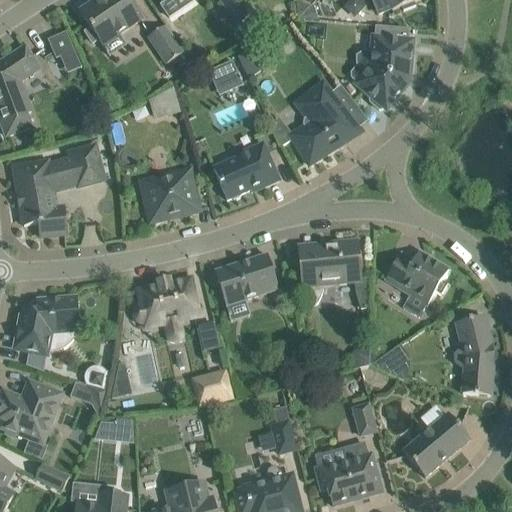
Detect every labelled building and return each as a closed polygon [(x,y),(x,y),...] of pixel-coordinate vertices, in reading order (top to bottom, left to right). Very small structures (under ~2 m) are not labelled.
[(97,0),(94,3),(94,4),(80,14),(103,48),(143,21),(128,0),(97,0)] [(218,0),(239,30),(255,20),(241,0),(218,0)] [(371,0),(379,18),(402,9),(404,13),(416,8),(415,4),(424,0),(423,0),(371,0)] [(184,57),(167,31),(149,43),(166,69),(184,57)] [(48,61),(57,79),(84,67),(68,33),(49,42),(56,58),(48,61)] [(358,85),(356,87),(371,99),(372,100),(370,102),(370,104),(379,112),(382,112),(384,110),(387,112),(405,90),(402,87),(406,79),(410,79),(413,43),(393,42),(373,40),(372,53),(364,52),(356,57),(357,66),(366,74),(358,85)] [(249,80),(260,74),(257,67),(269,61),(262,46),(238,57),(249,80)] [(0,65),(0,121),(6,139),(31,129),(26,116),(31,114),(20,84),(40,71),(26,49),(0,65)] [(215,87),(238,76),(233,64),(209,74),(215,87)] [(324,85),(296,107),(311,126),(291,138),(310,168),(362,134),(361,133),(324,85)] [(169,116),(180,112),(173,91),(152,103),(154,110),(166,107),(169,116)] [(263,146),(236,159),(237,161),(214,171),(227,202),(231,201),(234,203),(241,200),(242,196),(251,192),(260,188),(261,191),(279,183),(263,146)] [(24,228),(39,226),(40,239),(67,237),(65,210),(56,211),(53,192),(78,187),(79,189),(104,182),(95,149),(70,156),(72,162),(49,167),(48,164),(14,170),(19,198),(17,198),(18,201),(19,201),(21,208),(19,208),(19,210),(21,210),(24,228)] [(157,179),(139,184),(144,201),(146,201),(152,224),(199,213),(189,174),(158,182),(157,179)] [(357,244),(325,247),(299,249),(300,258),(303,290),(307,289),(308,308),(318,307),(325,287),(361,284),(357,244)] [(402,256),(385,283),(427,308),(436,294),(441,297),(448,287),(442,283),(449,272),(419,254),(417,259),(414,263),(402,256)] [(279,292),(274,277),(268,258),(215,275),(226,309),(279,292)] [(141,308),(137,310),(135,314),(134,318),(136,322),(140,325),(145,325),(146,330),(164,327),(167,338),(168,340),(169,341),(170,342),(172,343),(174,344),(175,344),(176,344),(177,344),(179,343),(180,342),(181,341),(181,340),(182,338),(182,337),(182,335),(180,323),(200,319),(192,281),(170,285),(170,283),(158,285),(159,288),(138,292),(141,308)] [(37,311),(29,318),(22,317),(15,352),(35,355),(47,358),(48,354),(66,348),(77,333),(80,333),(78,301),(36,304),(37,311)] [(455,364),(460,369),(465,369),(463,396),(491,398),(493,368),(494,368),(492,348),(491,348),(484,319),(457,326),(463,351),(459,351),(454,357),(455,364)] [(200,328),(206,352),(222,348),(215,324),(200,328)] [(352,359),(355,374),(371,371),(371,354),(356,353),(352,359)] [(382,364),(372,370),(395,381),(399,373),(399,364),(393,356),(382,364)] [(120,366),(117,379),(127,377),(125,365),(120,366)] [(100,370),(87,377),(89,381),(87,387),(88,388),(96,390),(108,393),(111,376),(108,375),(102,373),(100,370)] [(200,414),(235,404),(226,373),(192,384),(200,414)] [(3,406),(0,405),(0,430),(7,433),(6,436),(15,439),(16,436),(43,447),(62,397),(29,385),(23,401),(3,394),(1,401),(4,402),(3,406)] [(96,390),(94,396),(98,403),(104,405),(108,393),(96,390)] [(361,443),(380,438),(372,409),(353,413),(361,443)] [(276,428),(272,429),(280,460),(297,456),(289,425),(285,410),(272,413),(276,428)] [(470,442),(458,427),(448,416),(403,454),(425,480),(470,442)] [(135,444),(136,424),(100,423),(100,443),(135,444)] [(262,453),(273,453),(273,436),(261,436),(262,453)] [(316,473),(322,494),(329,492),(333,508),(382,495),(372,456),(367,457),(364,446),(344,451),(347,463),(316,473)] [(0,511),(5,511),(12,500),(0,492),(0,488),(12,468),(0,461),(0,511)] [(63,498),(71,482),(43,468),(35,485),(63,498)] [(245,492),(236,494),(240,511),(301,511),(297,497),(292,478),(284,480),(282,475),(282,474),(282,473),(281,473),(281,472),(280,472),(280,471),(279,471),(279,470),(278,470),(277,470),(276,469),(275,469),(274,469),(273,469),(272,470),(271,470),(271,471),(270,471),(269,471),(269,472),(268,473),(268,474),(267,475),(267,476),(267,477),(267,478),(267,479),(269,484),(245,490),(245,492)] [(167,511),(162,511),(215,511),(213,500),(208,501),(204,485),(177,491),(166,493),(170,510),(167,511)] [(126,511),(128,498),(100,495),(98,506),(77,504),(76,511),(126,511)]
